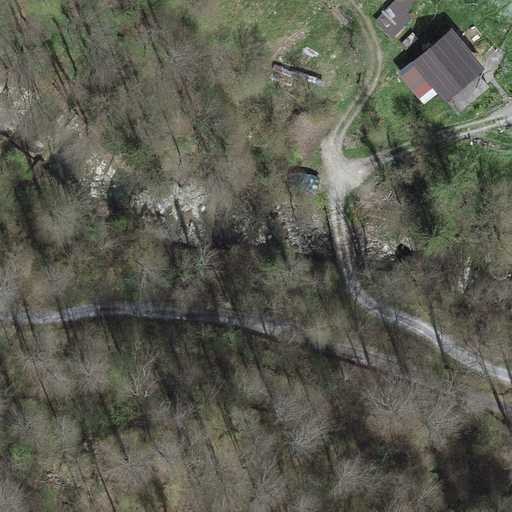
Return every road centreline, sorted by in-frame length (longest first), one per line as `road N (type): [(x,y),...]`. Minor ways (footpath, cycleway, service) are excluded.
road 1 (track): [(511,412),(251,325),(113,309),(0,308)]
road 2 (track): [(469,7),(373,79)]
